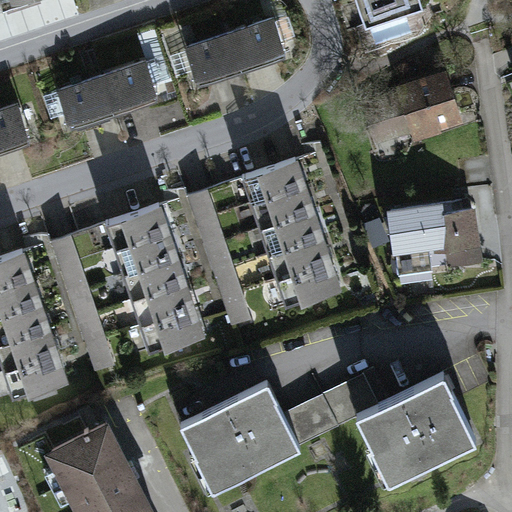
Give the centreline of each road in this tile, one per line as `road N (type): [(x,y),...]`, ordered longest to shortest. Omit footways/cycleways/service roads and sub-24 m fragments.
road 1 (residential): [(0,207),(247,120),(322,61),(325,29),(316,0)]
road 2 (residential): [(141,0),(0,49)]
